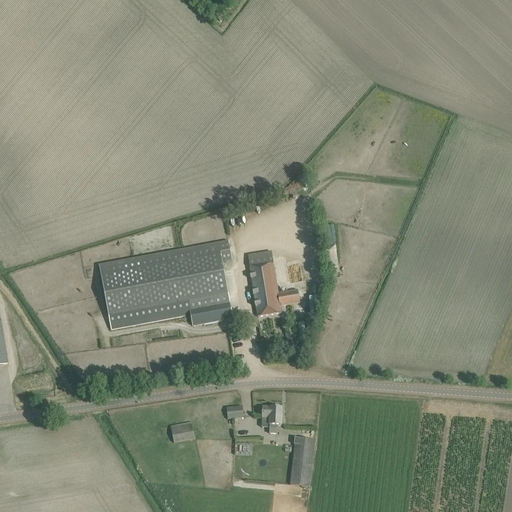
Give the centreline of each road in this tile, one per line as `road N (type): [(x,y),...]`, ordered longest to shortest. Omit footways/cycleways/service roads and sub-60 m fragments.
road 1 (unclassified): [(511,396),(282,382),(139,398)]
road 2 (unknown): [(259,383),(239,257),(246,239),(284,227),(323,297)]
road 3 (unclassified): [(0,418),(139,398)]
